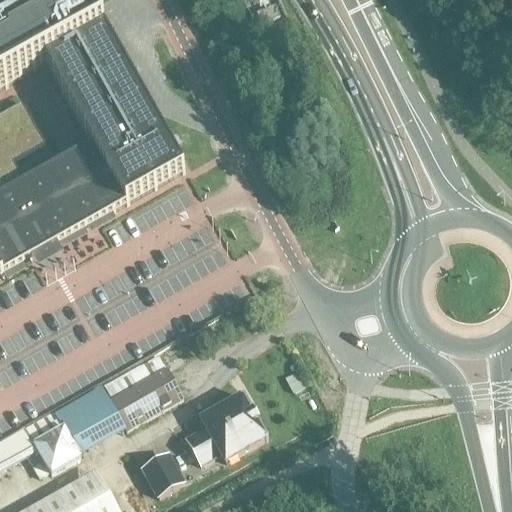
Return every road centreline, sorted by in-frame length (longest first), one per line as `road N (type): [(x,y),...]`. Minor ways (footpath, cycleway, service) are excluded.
road 1 (unclassified): [(318,313),(161,0)]
road 2 (primary): [(461,220),(352,0)]
road 3 (primary): [(309,0),(392,158)]
road 4 (unknown): [(346,442),(389,417),(511,403)]
road 5 (unclassified): [(340,351),(358,388),(342,496),(350,511)]
road 6 (primary): [(411,343),(455,385),(493,483)]
road 7 (track): [(346,442),(215,511)]
road 8 (primary): [(493,483),(504,421),(498,344)]
